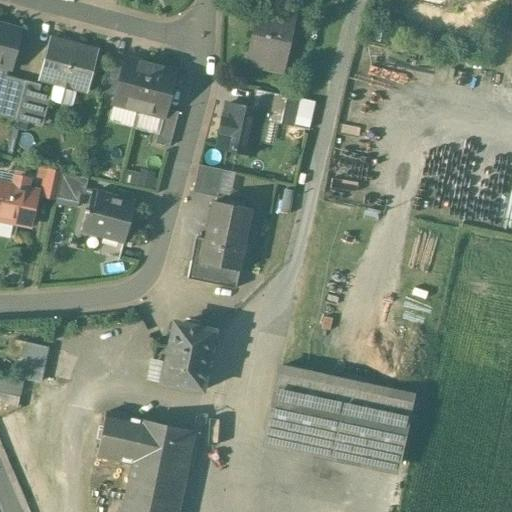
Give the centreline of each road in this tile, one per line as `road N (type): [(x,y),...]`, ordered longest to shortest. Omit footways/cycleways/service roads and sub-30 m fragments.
road 1 (residential): [(207,44),(203,91),(159,264),(140,284),(109,294),(0,303)]
road 2 (residential): [(309,200),(358,0)]
road 3 (residential): [(207,44),(37,0)]
